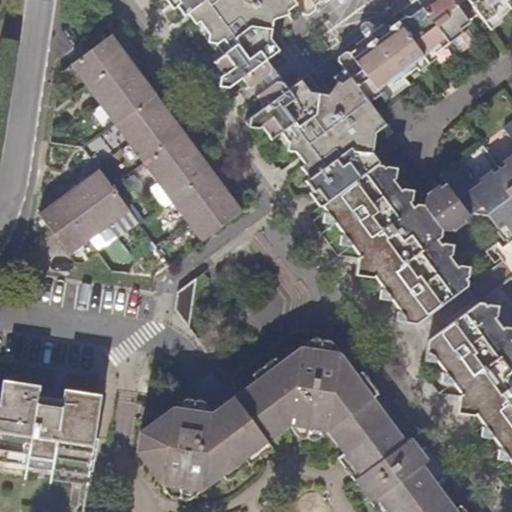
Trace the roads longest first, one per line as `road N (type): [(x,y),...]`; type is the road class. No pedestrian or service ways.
road 1 (residential): [(0,207),(36,0)]
road 2 (residential): [(136,340),(116,454),(143,511)]
road 3 (residential): [(0,313),(136,340)]
